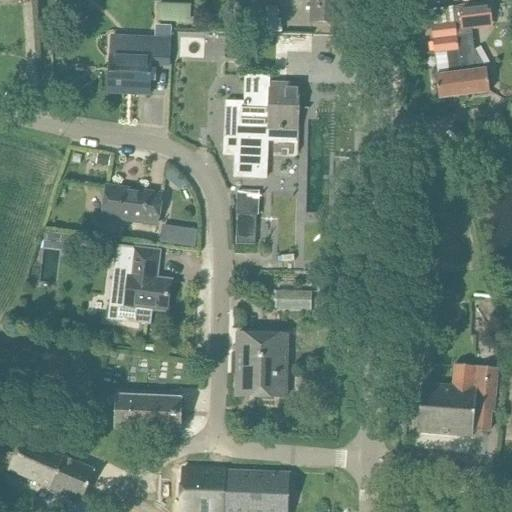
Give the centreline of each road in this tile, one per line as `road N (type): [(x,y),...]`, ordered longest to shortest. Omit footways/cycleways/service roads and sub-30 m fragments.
road 1 (unclassified): [(214,442),(217,213),(207,179),(164,148),(0,113)]
road 2 (unclassified): [(369,460),(381,126)]
road 3 (unclassified): [(369,460),(214,442)]
road 4 (unclassified): [(369,460),(443,470),(511,495)]
road 5 (unclassified): [(93,511),(165,457),(214,442)]
road 6 (residential): [(381,126),(511,121)]
road 7 (unclassified): [(381,126),(386,0)]
